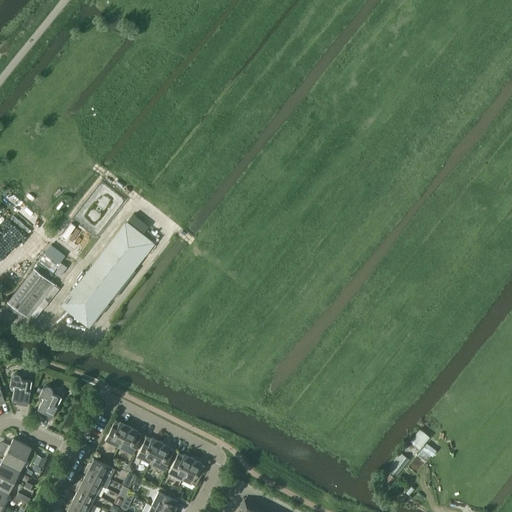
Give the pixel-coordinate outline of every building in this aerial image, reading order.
[(126,220),(60,304),(88,327),(154,242),(126,220)] [(27,317),(44,296),(54,284),(48,278),(59,264),(57,262),(60,259),(63,255),(52,246),(45,252),(44,252),(7,301),(27,317)] [(9,385),(14,386),(11,399),(17,400),(18,401),(17,404),(27,406),(31,381),(21,379),(21,377),(20,375),(18,373),(16,373),(14,372),(12,373),(11,375),(10,377),(9,385)] [(43,397),(37,409),(41,411),(42,413),(41,415),(50,420),(61,397),(52,392),(52,390),(52,388),(51,387),(49,385),(47,385),(45,385),(44,386),(42,388),(41,390),(39,395),(43,397)] [(104,439),(118,446),(128,426),(119,421),(118,423),(113,420),(106,435),(104,439)] [(128,426),(118,446),(131,453),(141,434),(136,432),(137,430),(128,426)] [(418,449),(429,437),(419,428),(408,441),(418,449)] [(136,456),(149,463),(160,442),(151,437),(150,439),(146,436),(136,456)] [(13,437),(7,449),(25,458),(31,446),(13,437)] [(160,442),(149,463),(163,470),(173,450),(168,448),(169,446),(160,442)] [(436,450),(426,443),(416,455),(426,462),(431,456),(432,456),(436,450)] [(409,456),(415,449),(410,445),(404,452),(409,456)] [(7,449),(1,460),(19,470),(25,458),(7,449)] [(387,485),(409,459),(400,452),(385,471),(388,473),(382,481),(387,485)] [(177,453),(168,471),(182,478),(192,458),(183,453),(182,456),(177,453)] [(46,459),(37,455),(33,462),(42,467),(46,459)] [(86,466),(110,478),(114,469),(93,458),(90,464),(87,463),(86,466)] [(192,458),(182,478),(195,485),(205,467),(200,464),(201,462),(192,458)] [(1,460),(0,462),(0,474),(13,481),(19,470),(1,460)] [(84,477),(105,487),(110,478),(86,466),(84,470),(86,471),(84,477)] [(0,474),(0,488),(8,492),(13,481),(0,474)] [(132,484),(139,487),(142,479),(136,476),(132,484)] [(77,485),(95,494),(100,485),(105,488),(105,487),(84,477),(80,483),(78,482),(77,485)] [(128,487),(132,479),(127,477),(125,481),(122,479),(120,483),(128,487)] [(168,490),(174,493),(177,486),(172,484),(168,490)] [(77,489),(74,495),(91,503),(95,494),(77,485),(75,488),(77,489)] [(408,495),(413,489),(409,486),(404,493),(408,495)] [(157,491),(150,504),(166,511),(172,511),(176,506),(174,505),(177,500),(157,491)] [(67,503),(85,511),(92,511),(96,506),(90,503),(91,503),(74,495),(71,501),(69,500),(67,503)] [(113,503),(119,505),(122,500),(116,497),(113,503)] [(123,501),(120,506),(126,509),(129,504),(123,501)] [(85,511),(67,503),(66,506),(68,507),(65,511),(85,511)]
